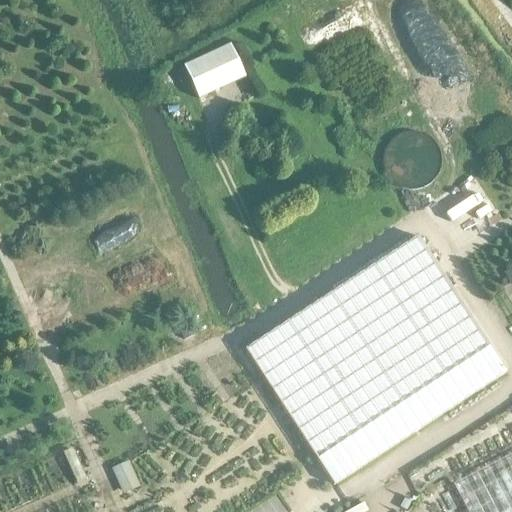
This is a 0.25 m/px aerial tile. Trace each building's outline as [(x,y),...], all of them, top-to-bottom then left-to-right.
[(243,80),(228,47),(180,69),(196,102),(243,80)] [(477,75),(463,84),(470,96),(485,87),(477,75)] [(335,125),(322,133),(325,138),(338,130),(335,125)] [(185,163),(204,154),(198,139),(189,143),(188,143),(182,145),(186,154),(182,155),(185,163)] [(222,192),(219,185),(204,191),(207,199),(222,192)] [(230,271),(253,261),(224,195),(204,204),(208,214),(206,215),(230,271)] [(402,207),(396,211),(401,219),(407,215),(402,207)] [(340,220),(331,226),(335,233),(344,227),(340,220)] [(417,234),(243,348),(334,483),(507,371),(417,234)] [(511,270),(503,275),(510,289),(511,287),(511,270)] [(85,479),(71,449),(62,452),(76,483),(85,479)] [(511,511),(511,454),(454,485),(467,511),(511,511)] [(124,462),(107,470),(119,495),(136,488),(124,462)]
